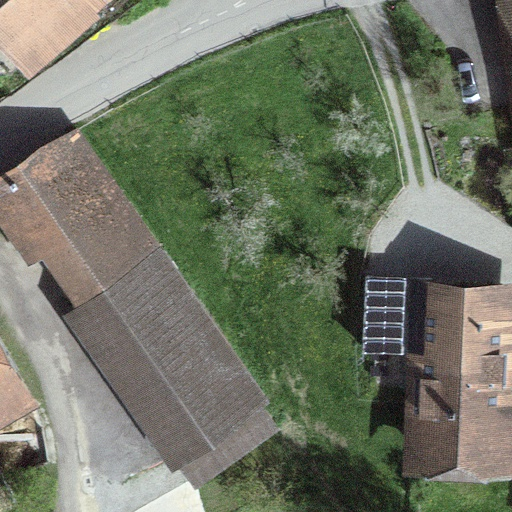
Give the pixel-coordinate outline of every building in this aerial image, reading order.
[(0,0),(0,28),(47,80),(134,0),(0,0)] [(511,2),(487,6),(511,188),(511,2)] [(278,412),(165,258),(84,142),(0,193),(0,219),(30,268),(47,258),(90,313),(74,324),(188,479),(278,412)] [(511,296),(404,291),(393,488),(503,493),(511,319),(511,296)] [(0,417),(29,402),(0,349),(0,417)]
